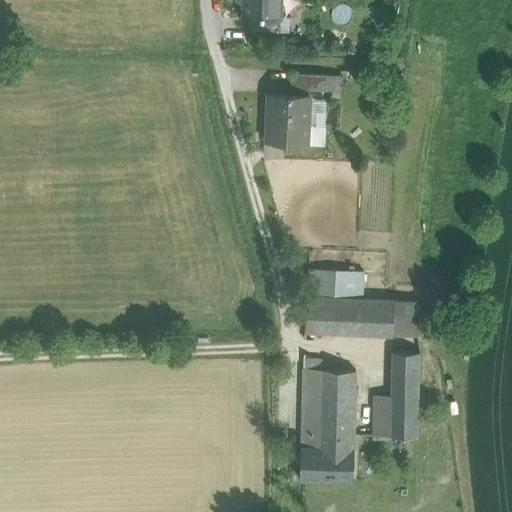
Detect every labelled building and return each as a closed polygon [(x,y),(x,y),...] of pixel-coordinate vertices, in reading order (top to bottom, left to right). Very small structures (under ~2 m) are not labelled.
[(244,0),(244,15),(250,15),(280,16),(280,0),(244,0)] [(280,16),(250,15),(250,29),(279,30),(280,16)] [(291,72),(290,88),(326,90),(327,74),(291,72)] [(327,74),(326,90),(341,90),(342,74),(327,74)] [(309,94),(269,92),(267,140),(307,142),(309,94)] [(364,270),(309,268),(307,295),(363,297),(364,270)] [(363,297),(307,295),(305,331),(393,335),(393,334),(418,334),(419,301),(363,297)] [(420,351),(393,350),(392,395),(391,435),(418,436),(420,351)] [(322,359),(304,359),(304,368),(322,369),(322,359)] [(322,369),(304,368),(302,445),(354,447),(356,370),(322,369)] [(392,395),(374,395),(373,435),(391,435),(392,395)] [(302,445),(301,479),(353,481),(354,447),(302,445)]
